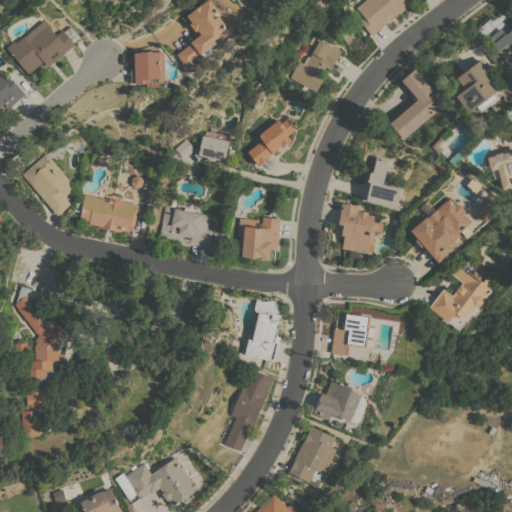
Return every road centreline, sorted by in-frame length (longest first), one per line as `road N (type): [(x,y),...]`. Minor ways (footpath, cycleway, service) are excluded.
road 1 (residential): [(214,511),(269,449),(292,398),(310,214),(330,143),(376,71),(461,0)]
road 2 (residential): [(399,285),(261,282),(81,248),(49,235),(0,187)]
road 3 (residential): [(0,145),(101,58)]
